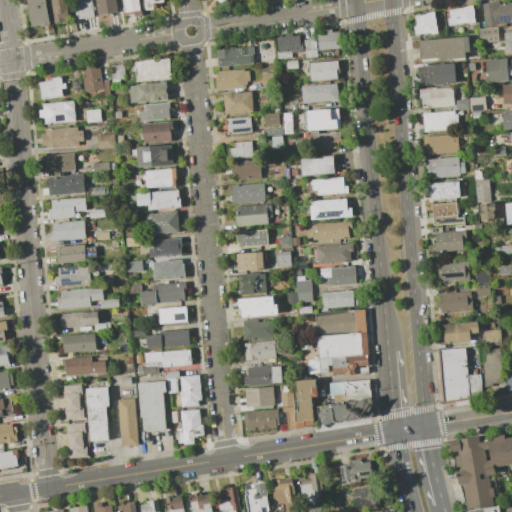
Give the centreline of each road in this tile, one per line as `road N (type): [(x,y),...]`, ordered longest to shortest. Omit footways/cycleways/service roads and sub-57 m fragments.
road 1 (tertiary): [(0,494),(511,411)]
road 2 (residential): [(2,0),(46,487)]
road 3 (tertiary): [(425,426),(389,0)]
road 4 (residential): [(224,458),(189,40)]
road 5 (tertiary): [(356,0),(388,352)]
road 6 (residential): [(199,29),(378,0)]
road 7 (residential): [(0,62),(178,32)]
